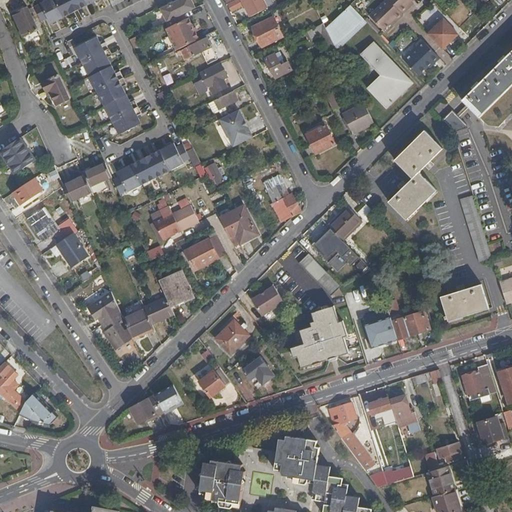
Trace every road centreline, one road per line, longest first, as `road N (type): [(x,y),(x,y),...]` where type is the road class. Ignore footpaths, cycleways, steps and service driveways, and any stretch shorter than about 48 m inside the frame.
road 1 (residential): [(445,355),(126,454)]
road 2 (residential): [(120,401),(320,205)]
road 3 (residential): [(320,205),(511,16)]
road 4 (residential): [(320,205),(212,0)]
road 5 (residential): [(120,401),(0,218)]
road 6 (residential): [(445,355),(492,511)]
road 7 (residential): [(0,327),(93,427)]
